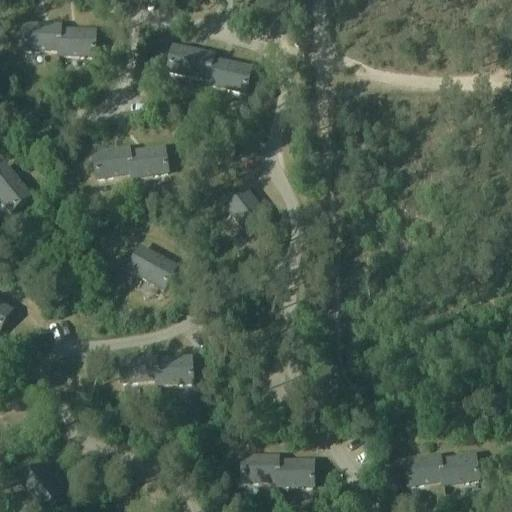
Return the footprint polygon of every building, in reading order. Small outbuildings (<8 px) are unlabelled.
[(57,57),(63,32),(63,28),(48,28),(23,27),(22,56),(57,57)] [(74,33),(63,32),(57,57),(57,61),(96,62),(97,33),(74,33)] [(166,76),(204,85),(215,62),(216,57),(201,54),(172,48),(166,76)] [(226,64),(215,62),(204,85),(203,89),(247,98),(253,70),(226,64)] [(143,152),(131,154),(131,179),(132,184),(170,177),(166,149),(143,152)] [(131,179),(131,154),(131,150),(116,152),(91,156),(96,185),(131,179)] [(18,180),(6,165),(0,170),(0,205),(10,218),(34,199),(18,180)] [(246,191),(222,208),(250,244),(272,225),(257,206),(246,191)] [(142,249),(126,274),(165,296),(179,270),(158,258),(142,249)] [(0,336),(14,313),(0,304),(0,336)] [(121,389),(155,386),(158,361),(158,356),(143,357),(119,359),(121,389)] [(172,360),(158,361),(155,386),(155,391),(195,388),(193,359),(172,360)] [(458,459),(442,462),(442,487),(443,492),(481,485),(476,456),(458,459)] [(407,493),(442,487),(442,462),(441,457),(422,461),(403,464),(407,493)] [(241,488),(276,488),(280,463),(280,459),(264,459),(241,459),(241,488)] [(293,463),(280,463),(276,488),(276,493),(315,492),(315,464),(293,463)] [(18,484),(37,511),(45,511),(65,498),(53,483),(49,478),(53,475),(45,465),(18,484)]
